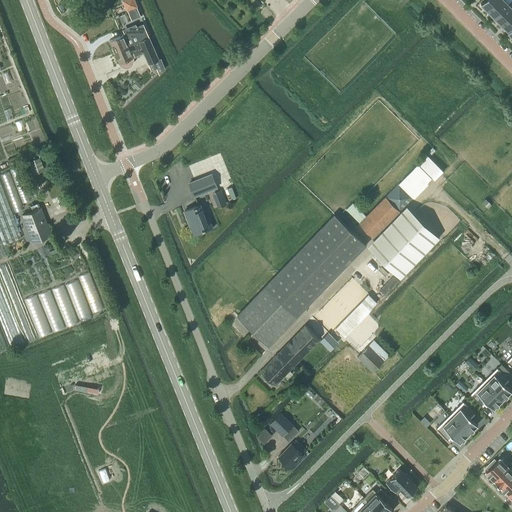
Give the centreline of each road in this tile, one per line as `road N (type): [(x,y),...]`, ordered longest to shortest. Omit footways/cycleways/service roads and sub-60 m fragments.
road 1 (residential): [(264,503),(126,165)]
road 2 (secondary): [(229,511),(95,176)]
road 3 (tertiary): [(126,165),(163,147),(312,0)]
road 4 (secondary): [(95,176),(26,0)]
road 5 (residential): [(414,511),(511,413)]
road 6 (residential): [(126,165),(78,47)]
